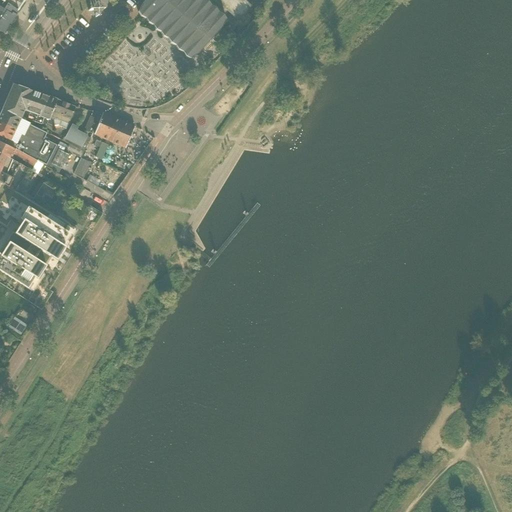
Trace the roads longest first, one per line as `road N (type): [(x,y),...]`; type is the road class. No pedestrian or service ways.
road 1 (track): [(166,208),(90,365),(3,511)]
road 2 (residential): [(167,131),(6,69)]
